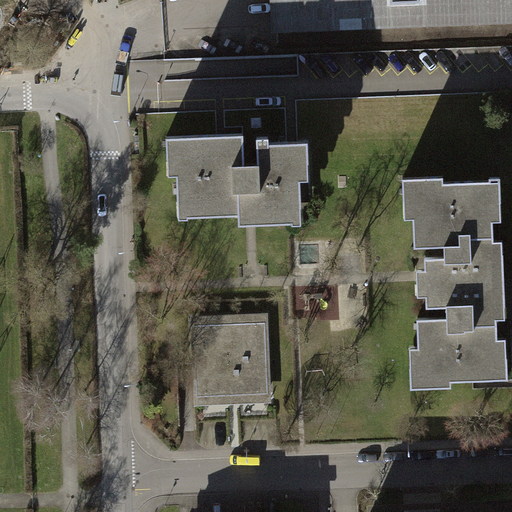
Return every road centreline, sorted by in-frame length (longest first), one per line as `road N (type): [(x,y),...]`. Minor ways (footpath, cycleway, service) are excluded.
road 1 (residential): [(511,465),(118,481)]
road 2 (residential): [(118,481),(105,156),(92,111)]
